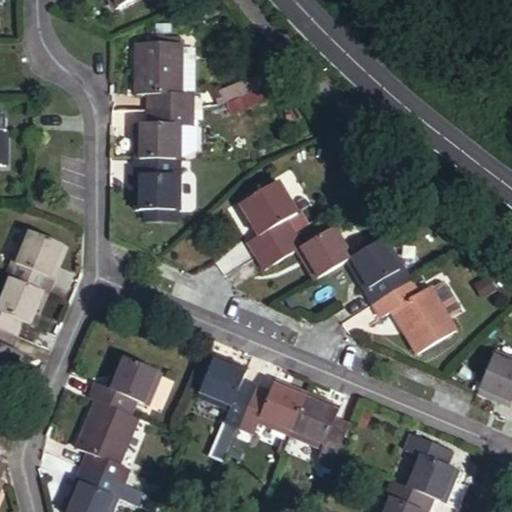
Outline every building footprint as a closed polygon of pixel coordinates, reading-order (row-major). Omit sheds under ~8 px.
[(148,81),(147,99),(193,101),(194,84),(177,83),(179,35),(134,33),(132,80),(148,81)] [(216,80),(224,95),(228,93),(241,86),(263,75),(264,74),(260,65),(228,81),(225,75),(216,80)] [(263,75),(241,86),(246,96),(268,85),(263,75)] [(241,86),(228,93),(232,102),(246,96),(241,86)] [(193,101),(147,99),(147,113),(131,113),(129,151),(174,153),(174,151),(175,118),(192,118),(193,101)] [(192,118),(175,118),(174,151),(196,144),(197,119),(192,118)] [(172,199),(174,153),(129,151),(127,197),(172,199)] [(235,233),(242,245),(281,221),(273,210),(286,202),(266,170),(229,193),(249,224),(235,233)] [(281,221),(242,245),(251,258),(278,241),(297,271),(340,244),(321,213),(288,233),(281,221)] [(0,263),(0,274),(38,291),(59,243),(17,225),(0,263)] [(332,257),(360,300),(400,275),(373,231),(332,257)] [(0,326),(6,312),(25,320),(38,291),(0,274),(0,326)] [(400,275),(360,300),(366,311),(378,303),(407,348),(446,323),(419,279),(408,286),(400,275)] [(312,286),(292,300),(310,325),(329,312),(312,286)] [(215,414),(234,421),(252,378),(232,370),(238,354),(201,339),(182,383),(221,399),(215,414)] [(511,388),(511,349),(493,341),(473,387),(505,401),(511,388)] [(0,377),(12,349),(0,343),(0,377)] [(85,376),(78,392),(92,398),(125,412),(131,397),(144,402),(158,368),(112,348),(98,382),(85,376)] [(257,414),(291,428),(309,385),(273,370),(267,384),(252,378),(234,421),(251,428),(257,414)] [(309,385),(291,428),(324,442),(318,457),(336,464),(355,419),(338,412),(343,399),(309,385)] [(89,450),(81,469),(127,488),(135,470),(119,463),(138,417),(125,412),(92,398),(73,443),(89,450)] [(395,476),(429,490),(441,495),(456,460),(442,454),(448,439),(404,421),(397,438),(409,443),(395,476)] [(117,511),(127,488),(81,469),(64,511),(65,511),(117,511)] [(385,472),(368,511),(420,511),(429,490),(395,476),(385,472)] [(0,480),(0,504),(9,484),(0,480)]
